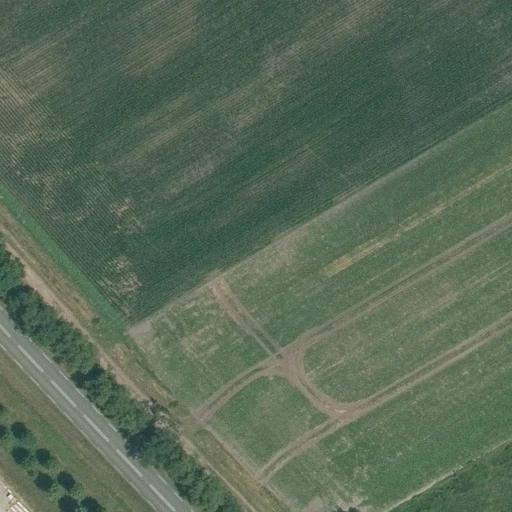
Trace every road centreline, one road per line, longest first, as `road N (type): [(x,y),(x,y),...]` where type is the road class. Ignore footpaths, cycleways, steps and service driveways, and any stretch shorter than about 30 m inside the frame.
road 1 (track): [(246,511),(0,243)]
road 2 (primary): [(171,511),(0,331)]
